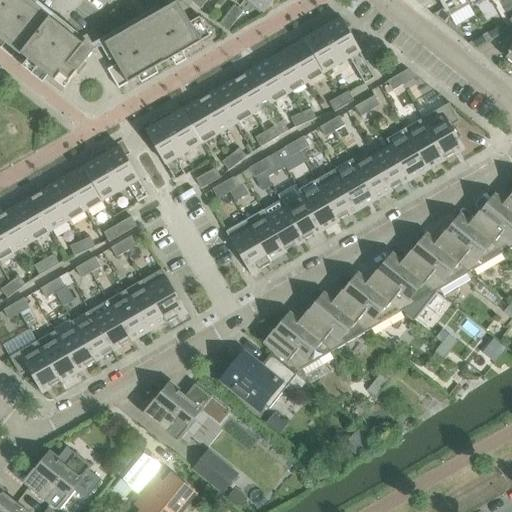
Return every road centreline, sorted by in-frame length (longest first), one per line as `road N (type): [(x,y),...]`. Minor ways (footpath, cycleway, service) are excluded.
road 1 (residential): [(33,436),(511,157)]
road 2 (residential): [(511,103),(387,0)]
